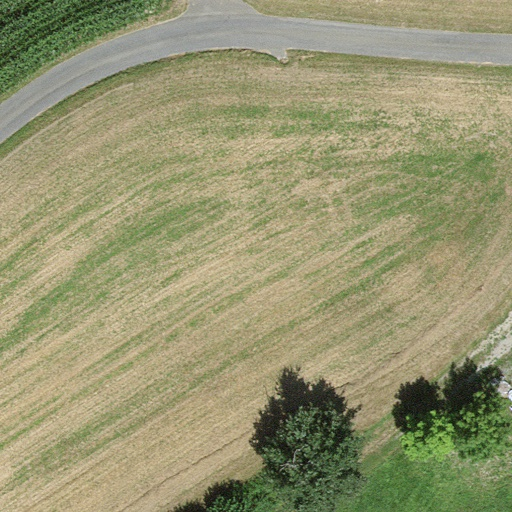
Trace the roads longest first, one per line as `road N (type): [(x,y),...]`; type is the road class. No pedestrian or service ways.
road 1 (residential): [(0,115),(119,45),(225,22),(423,43),(511,43)]
road 2 (track): [(482,366),(297,511)]
